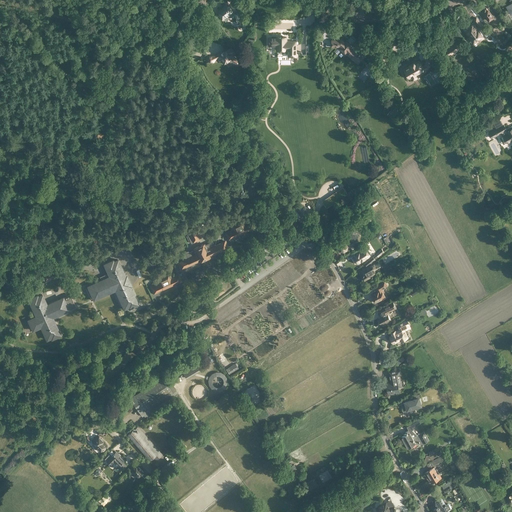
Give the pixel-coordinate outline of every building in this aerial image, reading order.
[(156,0),(157,1),(152,5),(155,9),(164,3),(161,0),(156,0)] [(489,21),(494,17),(489,10),(492,8),(496,12),(498,14),(500,13),(492,2),(484,8),(485,9),(482,11),(489,21)] [(218,15),(220,18),(223,18),(224,20),(233,13),(239,28),(244,25),(237,10),(233,12),(232,11),(232,8),(230,6),(227,5),(226,4),(218,11),(218,12),(218,15)] [(469,37),(474,43),(483,36),(480,31),(484,27),(477,18),(474,20),(477,24),(480,22),(482,25),(477,28),(474,24),(471,26),(470,25),(467,27),(468,28),(465,30),(469,37)] [(296,56),(296,40),(286,40),(286,37),(268,37),(268,41),(268,49),(277,49),(277,56),(296,56)] [(340,46),(335,52),(338,54),(341,50),(343,51),(343,52),(344,53),(345,53),(347,55),(357,63),(358,62),(359,62),(363,58),(362,57),(363,56),(365,53),(362,50),(360,53),(359,54),(351,48),(352,47),(349,44),(343,39),(343,40),(331,40),(332,46),(337,46),(340,46)] [(456,51),(456,52),(463,48),(458,41),(450,47),(450,48),(446,50),(449,56),(456,51)] [(222,52),(215,56),(207,56),(207,63),(213,63),(213,59),(216,59),(219,58),(221,61),(222,60),(224,64),(229,61),(238,65),(241,60),(234,57),(232,54),(235,52),(232,48),(226,51),(225,51),(223,52),(222,52)] [(404,69),(408,77),(416,73),(417,76),(422,73),(421,72),(429,67),(432,58),(427,56),(425,65),(423,66),(419,60),(415,62),(414,62),(409,65),(410,66),(404,69)] [(436,72),(440,79),(445,76),(441,69),(436,72)] [(511,128),(509,130),(508,128),(509,127),(507,123),(498,126),(499,130),(503,129),(504,132),(504,133),(506,141),(511,139),(511,140),(511,128)] [(294,212),(299,220),(304,216),(299,209),(294,212)] [(232,230),(228,232),(226,233),(228,239),(256,227),(253,221),(247,223),(246,222),(245,223),(244,220),(231,226),(232,229),(231,229),(232,230)] [(197,231),(194,225),(187,228),(190,234),(188,235),(191,243),(192,243),(200,240),(198,234),(199,234),(198,231),(197,231)] [(341,239),(337,241),(339,243),(338,248),(340,251),(344,251),(347,250),(348,247),(348,246),(349,245),(353,243),(354,242),(356,242),(358,241),(357,241),(359,235),(356,234),(356,232),(353,231),(352,231),(350,230),(350,231),(349,232),(349,234),(349,236),(347,236),(347,237),(347,238),(346,240),(346,241),(344,242),(342,242),(341,239)] [(210,257),(210,256),(228,248),(225,241),(215,245),(213,241),(205,245),(204,243),(193,248),(194,250),(189,252),(188,251),(183,253),(185,258),(186,257),(187,258),(178,262),(181,269),(199,261),(199,262),(210,257)] [(368,245),(360,249),(362,251),(353,257),(358,263),(362,261),(365,259),(365,258),(370,256),(369,254),(370,253),(368,249),(370,248),(368,245)] [(365,280),(376,274),(376,273),(375,272),(376,271),(375,270),(378,269),(374,262),(379,257),(382,254),(384,252),(382,249),(380,251),(364,264),(367,267),(361,270),(363,274),(362,275),(365,280)] [(145,261),(148,267),(158,263),(155,257),(145,261)] [(87,286),(85,287),(91,300),(93,299),(93,300),(115,290),(124,309),(128,307),(129,309),(139,304),(131,286),(132,286),(127,274),(126,275),(118,258),(114,260),(113,259),(103,263),(108,273),(100,277),(101,279),(87,285),(87,286)] [(53,269),(49,271),(52,278),(59,275),(56,268),(57,267),(55,264),(52,265),(53,269)] [(44,281),(52,278),(49,271),(43,274),(42,270),(38,271),(40,275),(41,275),(44,281)] [(156,280),(158,283),(151,286),(154,293),(182,280),(179,274),(172,277),(170,273),(156,280)] [(383,299),(382,297),(385,296),(384,293),(385,292),(383,289),(388,285),(385,280),(375,287),(377,290),(375,290),(376,293),(372,295),(376,303),(383,299)] [(409,291),(412,296),(421,290),(418,286),(409,291)] [(54,317),(70,310),(70,309),(76,306),(70,294),(64,297),(64,296),(47,303),(43,293),(38,295),(38,294),(28,298),(35,316),(27,319),(32,331),(41,327),(47,340),(51,338),(51,340),(62,335),(54,317)] [(387,305),(378,310),(381,317),(379,318),(379,319),(379,320),(380,322),(381,323),(381,322),(382,325),(391,320),(389,316),(390,315),(389,313),(389,312),(390,311),(396,308),(393,302),(392,302),(387,305)] [(407,319),(396,324),(398,329),(390,333),(391,335),(389,336),(393,344),(400,341),(400,342),(409,338),(405,331),(411,328),(407,319)] [(127,350),(123,357),(128,360),(130,361),(134,354),(127,350)] [(121,355),(117,362),(122,365),(124,367),(128,360),(123,357),(121,355)] [(405,359),(403,357),(396,362),(398,365),(401,362),(405,359)] [(115,361),(111,368),(116,371),(115,371),(118,372),(122,365),(117,362),(115,361)] [(186,379),(202,369),(199,364),(183,373),(186,379)] [(108,366),(104,373),(104,374),(109,376),(109,377),(111,378),(115,371),(116,371),(111,368),(108,366)] [(386,389),(387,389),(388,394),(396,392),(396,391),(399,390),(399,387),(402,387),(400,376),(401,375),(400,369),(389,372),(390,377),(392,377),(393,382),(386,383),(386,385),(385,386),(386,389)] [(102,372),(98,379),(103,382),(105,383),(109,377),(109,376),(104,374),(104,373),(102,372)] [(162,377),(131,398),(142,416),(174,395),(178,393),(176,390),(168,378),(165,377),(163,378),(162,377)] [(96,378),(92,385),(97,388),(99,389),(103,382),(98,379),(96,378)] [(92,385),(90,383),(85,391),(93,395),(97,388),(92,385)] [(421,397),(420,394),(414,396),(415,399),(401,403),(405,415),(416,411),(415,407),(421,405),(419,398),(421,397)] [(402,436),(405,442),(413,438),(418,435),(412,430),(418,424),(422,422),(421,419),(407,427),(408,430),(405,432),(406,433),(403,434),(404,435),(402,436)] [(150,458),(152,456),(156,460),(162,454),(138,427),(129,434),(150,458)] [(411,446),(419,442),(421,445),(429,440),(424,431),(418,435),(413,438),(405,442),(408,448),(409,447),(409,449),(412,447),(411,446)] [(92,441),(94,443),(93,444),(93,446),(96,449),(98,449),(98,450),(99,450),(100,449),(101,450),(101,449),(102,450),(103,450),(105,448),(105,447),(105,446),(106,446),(102,442),(103,441),(98,436),(97,437),(96,436),(93,439),(94,440),(92,441)] [(111,455),(108,452),(102,459),(104,461),(111,455)] [(110,464),(113,461),(118,466),(122,470),(126,465),(122,462),(124,460),(116,452),(108,460),(106,461),(110,464)] [(426,463),(436,457),(435,454),(431,456),(426,455),(425,460),(426,463)] [(443,460),(441,456),(432,461),(434,465),(443,460)] [(136,475),(137,476),(139,476),(143,472),(137,465),(136,467),(135,466),(133,467),(133,466),(130,469),(136,475)] [(434,467),(425,472),(432,483),(441,478),(434,467)] [(332,477),(328,470),(319,475),(323,482),(332,477)] [(309,490),(318,485),(314,479),(306,484),(309,490)] [(489,490),(492,486),(490,482),(484,483),(485,485),(487,489),(489,490)] [(503,501),(508,498),(502,488),(497,491),(503,501)] [(448,511),(450,511),(449,511),(451,509),(452,508),(450,504),(448,503),(446,504),(445,504),(444,504),(440,497),(434,500),(437,507),(433,509),(435,511),(448,511)]
